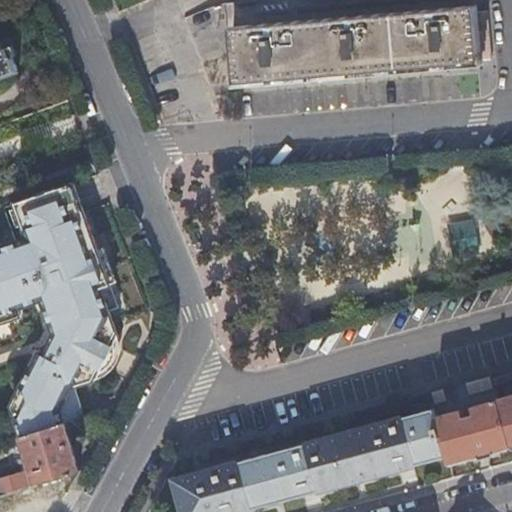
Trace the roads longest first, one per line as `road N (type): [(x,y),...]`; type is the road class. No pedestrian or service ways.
road 1 (residential): [(511,112),(130,146)]
road 2 (residential): [(171,388),(251,387),(511,317)]
road 3 (residential): [(130,146),(193,314),(196,334),(171,388)]
road 4 (residential): [(65,0),(130,146)]
road 5 (residential): [(171,388),(104,511)]
